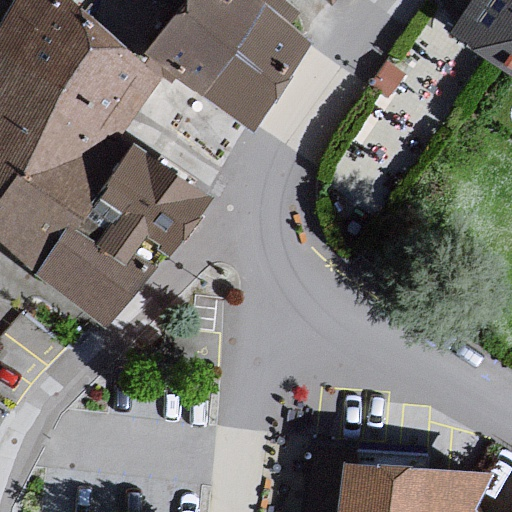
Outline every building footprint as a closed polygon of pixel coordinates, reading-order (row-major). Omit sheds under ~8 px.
[(107,142),(154,68),(70,0),(11,0),(0,18),(0,238),(30,262),(116,148),(107,142)] [(148,44),(248,121),(309,37),(264,0),(176,0),(179,1),(148,44)] [(511,0),(476,0),(456,29),(511,68),(511,0)] [(126,133),(116,148),(30,262),(106,318),(141,271),(128,261),(147,236),(160,246),(202,190),(126,133)] [(351,448),(314,446),(305,511),(338,511),(345,459),(351,459),(351,448)] [(345,459),(338,511),(472,511),(466,503),(485,468),(351,459),(345,459)]
